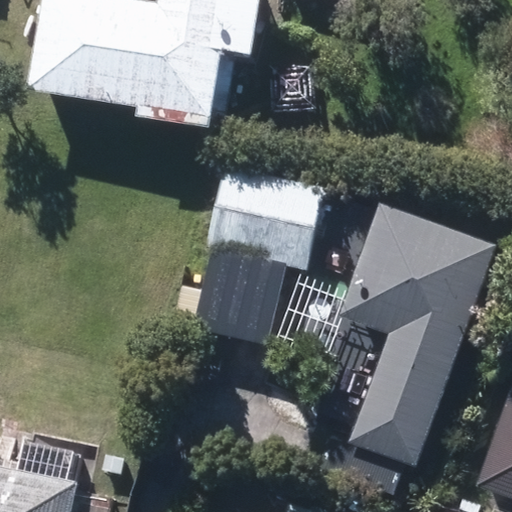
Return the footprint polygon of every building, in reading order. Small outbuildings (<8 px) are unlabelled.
[(135,134),(212,147),(224,70),(254,75),(266,0),(162,0),(160,19),(47,1),(30,106),(137,124),(135,134)] [(298,0),(361,9),(362,0),(298,0)] [(0,167),(17,170),(21,147),(0,142),(0,167)] [(197,341),(270,357),(288,278),(308,282),(327,198),(229,176),(209,261),(215,261),(197,341)] [(132,206),(124,239),(169,248),(176,217),(132,206)] [(351,457),(418,482),(500,260),(383,217),(333,353),(382,372),(351,457)] [(511,408),(479,496),(511,508),(511,408)] [(0,511),(77,511),(86,466),(28,456),(22,486),(0,481),(0,511)]
